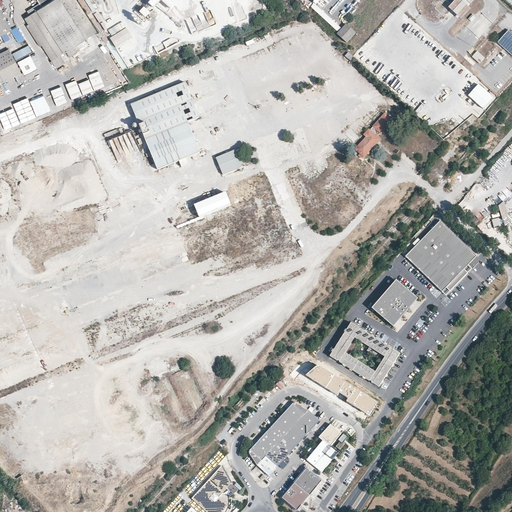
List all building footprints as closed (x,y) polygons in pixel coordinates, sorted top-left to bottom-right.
[(37,0),(41,7),(24,18),(55,67),(64,62),(60,55),(65,51),(68,57),(80,50),(76,44),(96,31),(75,0),(51,0),(50,0),(37,0)] [(84,0),(92,11),(96,9),(90,0),(84,0)] [(103,0),(94,0),(99,12),(108,9),(103,0)] [(460,0),(454,0),(448,7),(452,10),(459,17),(461,19),(471,9),(468,7),(460,0)] [(440,2),(435,7),(442,14),(447,9),(440,2)] [(314,4),(311,7),(324,18),(326,15),(314,4)] [(0,34),(7,31),(10,29),(0,8),(0,34)] [(144,8),(139,13),(145,19),(150,14),(144,8)] [(119,31),(125,27),(122,22),(108,30),(111,36),(119,31)] [(345,23),(336,32),(344,40),(353,31),(345,23)] [(126,27),(110,38),(116,47),(132,37),(126,27)] [(511,30),(511,31),(500,43),(511,54),(511,30)] [(0,68),(14,61),(8,49),(0,52),(0,68)] [(477,51),(472,57),(480,63),(485,58),(477,51)] [(0,83),(21,73),(14,61),(0,68),(0,83)] [(131,104),(151,152),(152,156),(158,169),(200,152),(188,122),(199,117),(185,82),(131,104)] [(479,83),(469,94),(483,107),(493,96),(479,83)] [(372,169),(370,167),(364,162),(364,157),(379,141),(380,138),(377,136),(379,133),(381,134),(393,121),(384,113),(372,126),(373,127),(370,130),(369,128),(363,134),(366,137),(355,149),(360,154),(358,156),(361,158),(360,162),(358,164),(354,159),(349,165),(356,170),(354,172),(359,176),(360,174),(364,178),(368,173),(369,175),(371,172),(370,171),(372,169)] [(354,143),(359,137),(350,128),(344,134),(354,143)] [(236,150),(216,158),(222,175),(242,168),(236,150)] [(232,190),(234,195),(261,185),(261,186),(266,184),(262,174),(236,184),(238,188),(232,190)] [(0,227),(15,221),(0,186),(0,227)] [(198,217),(224,208),(222,205),(228,203),(225,194),(194,205),(198,217)] [(504,201),(499,205),(503,219),(508,215),(504,201)] [(493,219),(492,219),(494,228),(503,225),(499,213),(492,215),(493,219)] [(440,220),(422,238),(458,273),(476,255),(440,220)] [(458,273),(422,238),(405,255),(442,291),(458,273)] [(267,271),(301,262),(298,246),(290,248),(291,250),(278,253),(279,257),(262,261),(264,267),(267,267),(267,271)] [(396,278),(371,307),(392,326),(417,297),(396,278)] [(350,321),(330,352),(379,384),(399,353),(350,321)] [(377,402),(317,365),(305,375),(337,395),(339,393),(348,398),(346,401),(369,415),(377,402)] [(289,375),(281,379),(284,384),(292,380),(289,375)] [(298,403),(295,403),(251,450),(251,451),(251,453),(259,465),(270,476),(321,421),(309,410),(298,403)] [(306,460),(322,472),(339,452),(331,446),(342,433),(330,423),(319,437),(323,440),(306,460)] [(347,437),(343,434),(338,440),(340,441),(336,446),(340,450),(345,443),(343,441),(347,437)] [(223,466),(194,497),(209,511),(223,511),(230,505),(220,496),(233,482),(223,466)] [(309,469),(295,484),(310,497),(323,482),(309,469)] [(310,497),(295,484),(284,496),(299,509),(310,497)]
